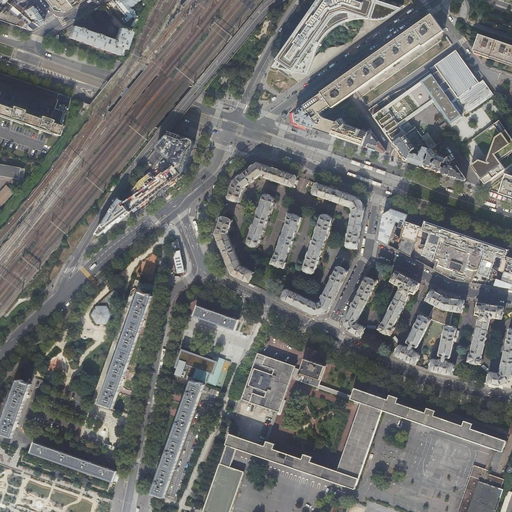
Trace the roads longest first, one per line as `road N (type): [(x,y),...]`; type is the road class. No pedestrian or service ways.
road 1 (secondary): [(279,0),(112,200),(67,274),(62,298)]
road 2 (primary): [(511,213),(259,125)]
road 3 (tertiary): [(127,511),(165,306),(176,287),(203,270)]
road 4 (tertiary): [(259,125),(433,1)]
road 5 (residential): [(511,400),(413,376),(327,332)]
road 6 (residential): [(367,245),(447,287),(511,298)]
road 7 (secondary): [(62,298),(175,203)]
road 8 (trunk): [(135,511),(0,457)]
road 9 (primary): [(377,191),(511,234)]
road 10 (residential): [(327,332),(203,270)]
road 11 (primary): [(249,143),(377,191)]
road 12 (primary): [(56,79),(168,123),(184,120)]
road 13 (primary): [(56,79),(184,120)]
road 14 (tertiary): [(299,0),(234,117)]
road 15 (primary): [(207,109),(85,68)]
road 16 (primary): [(207,109),(85,68)]
